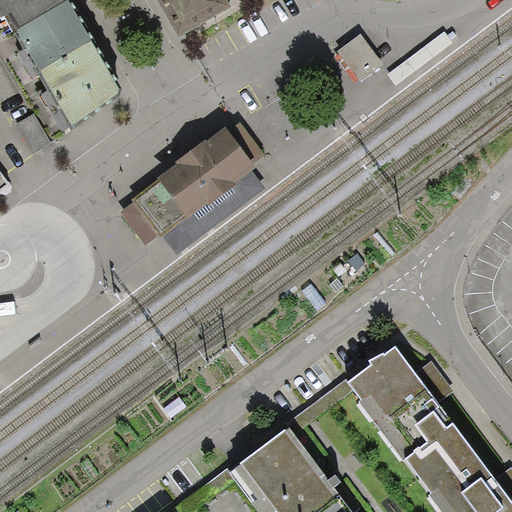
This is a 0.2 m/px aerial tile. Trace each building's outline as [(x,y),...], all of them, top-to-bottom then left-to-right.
[(65,2),(63,0),(0,0),(0,21),(10,18),(16,29),(65,2)] [(228,0),(158,0),(179,35),(232,6),(228,0)] [(16,29),(70,125),(119,98),(65,2),(16,29)] [(440,39),(385,79),(393,89),(447,48),(440,39)] [(376,67),(355,40),(335,56),(356,83),(376,67)] [(30,120),(16,128),(30,153),(44,145),(30,120)] [(234,130),(220,140),(242,169),(247,166),(256,159),(234,130)] [(184,221),(246,175),(242,169),(220,140),(218,136),(213,140),(193,155),(155,183),(158,186),(183,219),(184,221)] [(183,219),(165,232),(180,251),(263,187),(247,166),(242,169),(246,175),(184,221),(183,219)] [(165,232),(183,219),(158,186),(134,203),(159,236),(165,232)] [(146,247),(159,236),(134,203),(121,213),(146,247)] [(511,511),(511,507),(395,353),(345,391),(435,511),(511,511)] [(342,511),(287,437),(230,478),(255,511),(342,511)]
